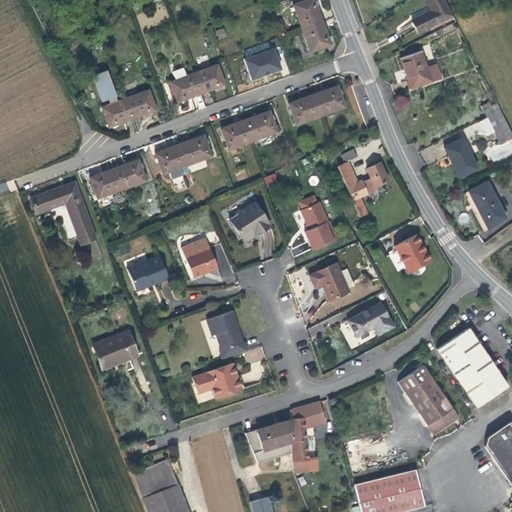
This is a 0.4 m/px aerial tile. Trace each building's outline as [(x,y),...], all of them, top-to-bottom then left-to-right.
[(298,0),(290,3),(299,27),(319,19),(311,0),(298,0)] [(448,13),(440,0),(423,0),(428,10),(409,19),(414,30),(448,13)] [(319,19),(299,27),(308,50),(327,42),(319,19)] [(224,28),(216,30),(218,39),(226,37),(224,28)] [(275,48),(245,59),(252,81),(283,71),(275,48)] [(405,91),(434,80),(430,67),(421,70),(415,52),(394,58),(405,91)] [(215,63),(192,72),(198,91),(212,86),(222,82),(215,63)] [(174,79),(185,74),(182,66),(172,70),(174,79)] [(198,91),(192,72),(185,74),(174,79),(169,80),(175,99),(185,96),(198,91)] [(107,97),(108,99),(115,96),(108,76),(97,80),(102,95),(106,93),(107,97)] [(100,99),(107,97),(106,93),(102,95),(97,80),(96,77),(93,78),(100,99)] [(309,98),(317,117),(342,108),(335,88),(323,93),(309,98)] [(123,97),(130,117),(147,111),(153,108),(146,89),(123,97)] [(118,121),(130,117),(123,97),(116,100),(109,102),(100,106),(107,125),(118,121)] [(292,127),(317,117),(309,98),(298,102),(285,107),(292,127)] [(498,142),(510,136),(498,112),(494,103),(480,110),(485,119),(498,142)] [(254,118),(242,123),(250,142),(273,133),(266,114),(254,118)] [(250,142),(242,123),(225,129),(217,132),(224,152),(250,142)] [(188,143),(177,147),(184,166),(209,157),(201,138),(188,143)] [(455,178),(471,170),(459,141),(441,149),(455,178)] [(477,148),(492,149),(492,157),(511,158),(511,144),(492,144),(492,141),(478,141),(477,148)] [(184,166),(177,147),(156,154),(152,155),(160,175),(184,166)] [(332,168),(353,213),(362,207),(358,198),(373,191),(371,187),(384,182),(376,164),(363,170),(367,179),(354,185),(343,163),(356,157),(354,150),(337,158),(340,165),(332,168)] [(361,166),(363,170),(376,164),(374,159),(361,166)] [(123,167),(110,171),(118,191),(142,182),(135,162),(123,167)] [(118,191),(110,171),(94,177),(86,180),(94,200),(118,191)] [(275,173),(264,177),(267,186),(279,182),(275,173)] [(28,201),(33,215),(65,204),(80,246),(94,241),(73,185),(61,189),(61,190),(54,193),(39,198),(39,196),(28,201)] [(480,221),(498,213),(488,190),(471,198),(480,221)] [(269,230),(254,205),(227,221),(243,246),(264,233),(269,230)] [(310,253),(330,244),(323,226),(324,226),(316,205),(299,212),(306,231),(302,233),(310,253)] [(362,207),(353,213),(357,221),(366,216),(362,207)] [(429,263),(414,238),(391,249),(407,277),(429,263)] [(206,274),(217,270),(205,241),(181,250),(192,279),(206,274)] [(120,257),(129,254),(126,245),(117,248),(120,257)] [(145,254),(124,262),(126,268),(147,260),(145,254)] [(143,293),(152,289),(150,283),(157,280),(160,286),(171,281),(160,256),(127,269),(136,290),(140,288),(143,293)] [(327,303),(347,295),(334,265),(307,276),(313,290),(317,289),(320,288),(327,303)] [(150,283),(152,289),(156,287),(160,286),(157,280),(150,283)] [(392,328),(379,303),(347,319),(351,327),(355,337),(372,329),(376,336),(392,328)] [(220,361),(249,351),(246,343),(243,343),(236,324),(232,314),(206,323),(212,339),(214,338),(220,352),(217,353),(220,361)] [(438,349),(476,408),(508,387),(469,329),(438,349)] [(124,352),(126,357),(134,354),(125,330),(91,344),(99,365),(120,356),(119,354),(121,353),(124,352)] [(231,364),(212,370),(188,378),(194,396),(210,391),(214,401),(223,398),(240,392),(235,375),(231,364)] [(399,379),(432,434),(459,418),(424,364),(399,379)] [(300,409),(288,412),(289,421),(291,446),(289,447),(290,460),(291,473),(300,473),(300,463),(306,463),(305,432),(325,425),(318,403),(308,406),(309,409),(301,412),(300,409)] [(291,446),(289,421),(264,431),(244,438),(258,472),(290,460),(289,447),(291,446)] [(511,422),(489,437),(487,443),(486,447),(488,450),(511,486),(511,499),(511,500),(511,501),(511,422)] [(130,476),(143,511),(184,511),(169,469),(167,463),(130,476)] [(362,483),(369,511),(401,511),(424,507),(416,470),(362,483)] [(247,505),(249,511),(269,511),(266,500),(247,505)]
